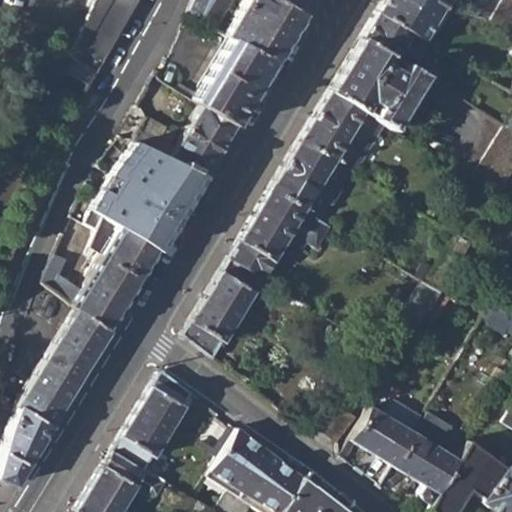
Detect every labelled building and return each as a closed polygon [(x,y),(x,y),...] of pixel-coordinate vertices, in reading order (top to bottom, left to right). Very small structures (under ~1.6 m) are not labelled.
[(99,0),(67,56),(73,60),(67,72),(88,85),(135,0),(99,0)] [(228,0),(190,0),(186,11),(212,27),(228,0)] [(242,0),(222,32),(227,35),(267,60),(295,14),(273,0),(242,0)] [(273,0),(295,14),(303,0),(273,0)] [(380,0),(374,11),(407,31),(420,39),(444,0),(380,0)] [(451,0),(471,11),(477,0),(451,0)] [(499,0),(477,0),(471,11),(486,21),(499,0)] [(511,17),(511,0),(499,0),(486,21),(504,32),(511,17)] [(391,57),(402,64),(406,66),(414,62),(422,48),(423,40),(420,39),(407,31),(374,11),(358,37),(391,57)] [(190,98),(198,104),(229,123),(267,60),(227,35),(190,98)] [(358,37),(326,89),(381,123),(390,128),(423,77),(406,66),(402,64),(391,57),(358,37)] [(326,89),(296,138),(345,168),(351,172),(381,123),(326,89)] [(198,104),(173,145),(166,157),(198,174),(229,123),(198,104)] [(511,109),(502,126),(511,131),(511,109)] [(136,130),(131,140),(166,157),(173,145),(167,141),(171,133),(162,129),(163,126),(143,118),(136,130)] [(511,165),(511,131),(502,126),(469,176),(495,192),(511,165)] [(296,138),(265,188),(314,218),(315,219),(324,204),(329,203),(337,189),(336,184),(345,168),(296,138)] [(113,224),(152,250),(198,174),(166,157),(131,140),(99,215),(113,224)] [(265,188),(224,256),(258,276),(274,286),(278,278),(262,269),(280,240),(287,244),(293,236),(313,248),(328,226),(315,219),(314,218),(265,188)] [(97,250),(113,224),(99,215),(93,229),(86,245),(97,250)] [(113,224),(97,250),(80,280),(76,286),(70,283),(57,275),(47,286),(72,304),(105,329),(152,250),(113,224)] [(207,358),(258,276),(224,256),(176,335),(207,358)] [(74,276),(70,283),(76,286),(80,280),(74,276)] [(437,290),(451,300),(460,286),(445,277),(437,290)] [(479,314),(508,332),(511,331),(511,318),(487,302),(479,314)] [(72,304),(13,406),(46,426),(105,329),(72,304)] [(107,452),(139,471),(142,467),(148,471),(156,459),(151,455),(161,439),(166,441),(170,441),(173,436),(173,431),(167,427),(188,394),(160,372),(155,374),(107,452)] [(370,483),(375,487),(408,433),(396,425),(404,410),(389,401),(380,414),(366,406),(335,457),(342,462),(353,444),(382,463),(370,483)] [(511,402),(502,420),(511,426),(511,402)] [(315,429),(333,442),(352,417),(335,403),(315,429)] [(0,479),(11,484),(46,426),(13,406),(12,408),(5,423),(0,442),(0,479)] [(408,433),(375,487),(382,492),(396,470),(420,485),(415,492),(416,499),(419,500),(411,511),(419,511),(421,509),(452,459),(434,448),(448,427),(421,410),(408,433)] [(208,511),(226,511),(263,452),(230,427),(200,477),(222,491),(209,511),(208,511)] [(463,440),(452,459),(421,509),(424,511),(450,511),(464,489),(478,499),(477,502),(491,511),(511,511),(511,471),(502,464),(500,467),(463,440)] [(115,511),(129,490),(144,498),(153,496),(161,483),(139,471),(107,452),(70,511),(115,511)] [(256,511),(273,511),(295,477),(263,452),(226,511),(244,511),(248,506),(256,511)] [(341,511),(295,477),(273,511),(341,511)]
